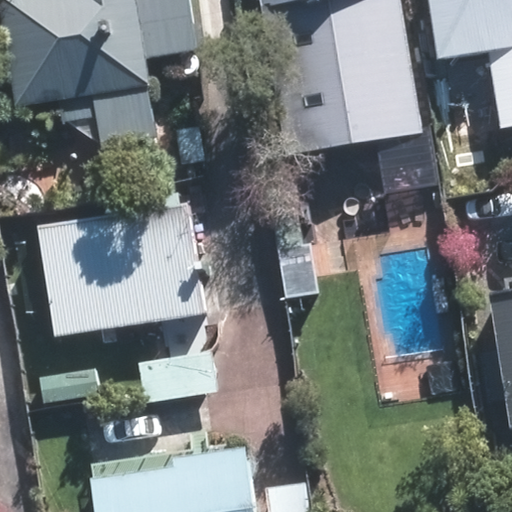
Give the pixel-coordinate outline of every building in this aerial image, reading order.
[(0,0),(0,58),(9,118),(88,106),(95,155),(152,146),(145,99),(140,68),(192,60),(182,0),(0,0)] [(258,0),(290,167),(421,143),(393,0),(258,0)] [(511,0),(418,0),(430,72),(483,64),(496,142),(511,139),(511,0)] [(34,238),(49,345),(201,324),(186,217),(34,238)] [(511,300),(479,305),(500,445),(511,443),(511,300)] [(208,359),(136,372),(143,411),(215,398),(208,359)] [(100,366),(38,372),(42,412),(104,406),(100,366)] [(85,482),(89,511),(252,511),(244,459),(85,482)] [(317,511),(315,488),(261,494),(263,511),(317,511)]
